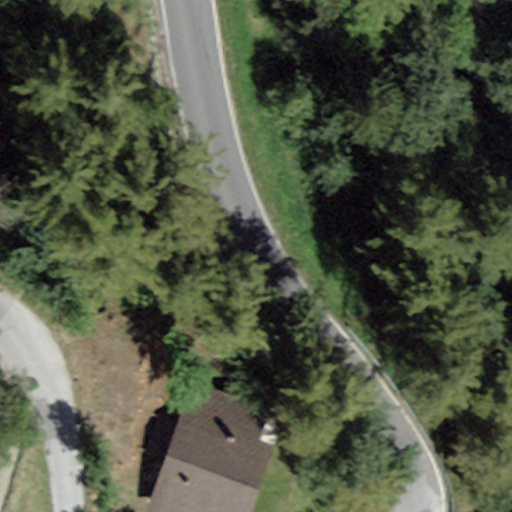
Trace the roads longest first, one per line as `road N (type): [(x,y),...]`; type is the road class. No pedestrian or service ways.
road 1 (unclassified): [(404,511),(390,427),(249,238),(225,186),(184,0)]
road 2 (residential): [(68,511),(55,417),(36,358),(0,315)]
